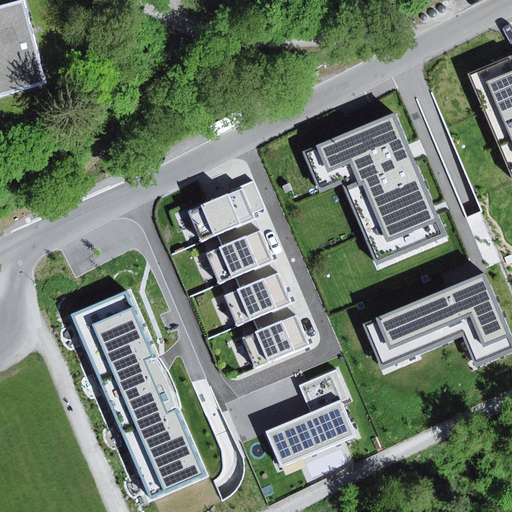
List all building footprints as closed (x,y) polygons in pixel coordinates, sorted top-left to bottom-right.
[(0,95),(46,83),(24,1),(0,7),(0,95)] [(511,61),(510,57),(468,75),(511,178),(511,61)] [(446,236),(394,113),(302,152),(320,194),(342,185),(376,266),(446,236)] [(255,183),(243,188),(253,213),(265,208),(255,183)] [(189,211),(202,242),(218,236),(256,220),(253,213),(243,188),(189,211)] [(261,230),(256,220),(218,236),(222,246),(261,230)] [(206,253),(219,284),(235,278),(274,261),(261,230),(222,246),(206,253)] [(240,289),(279,273),(274,261),(235,278),(240,289)] [(224,296),(238,327),(253,321),(292,305),(279,273),(240,289),(224,296)] [(511,340),(484,273),(361,324),(381,371),(462,337),(475,368),(511,352),(511,340)] [(126,291),(71,315),(151,500),(206,476),(126,291)] [(258,332),(297,316),(292,305),(253,321),(258,332)] [(242,338),(256,370),(310,347),(297,316),(258,332),(242,338)] [(298,387),(311,415),(343,401),(350,398),(338,370),(298,387)] [(373,388),(364,392),(388,451),(397,448),(373,388)] [(311,415),(266,432),(281,468),(358,437),(343,401),(311,415)]
